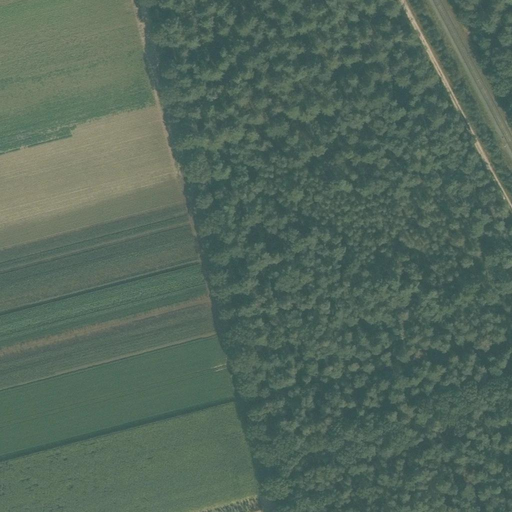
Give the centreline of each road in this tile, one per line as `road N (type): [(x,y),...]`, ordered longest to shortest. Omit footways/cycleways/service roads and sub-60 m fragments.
road 1 (track): [(160,0),(288,511)]
road 2 (track): [(402,0),(511,213)]
